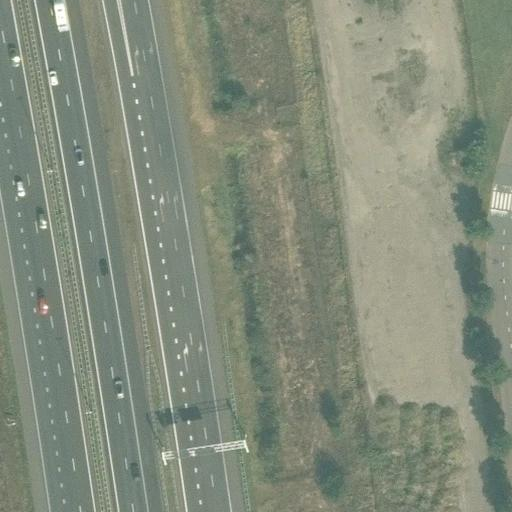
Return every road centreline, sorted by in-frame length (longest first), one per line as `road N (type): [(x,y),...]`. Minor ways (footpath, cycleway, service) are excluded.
road 1 (motorway): [(130,511),(44,0)]
road 2 (motorway): [(0,40),(78,511)]
road 3 (motorway): [(194,511),(126,83)]
road 4 (tertiary): [(511,207),(511,351)]
